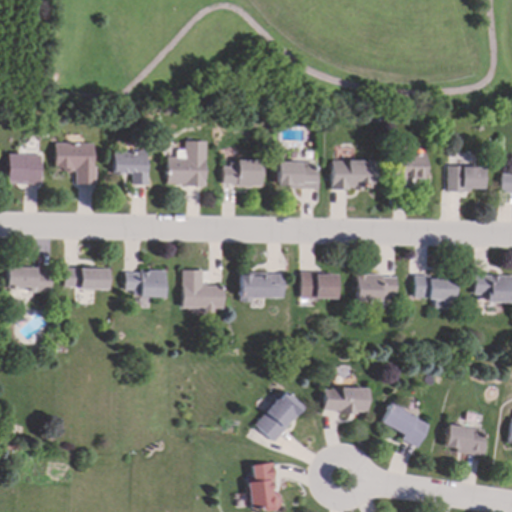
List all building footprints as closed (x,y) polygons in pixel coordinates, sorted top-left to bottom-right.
[(203,142),(183,142),(183,150),(174,150),(174,158),(164,158),(165,186),(204,186),(203,142)] [(92,145),(52,143),(51,171),(73,172),(73,185),(91,185),(92,145)] [(110,175),(130,175),(130,185),(144,186),(145,152),(111,151),(110,175)] [(38,155),(4,154),(3,183),(37,184),(38,155)] [(423,178),(424,155),(393,155),(393,186),(406,187),(406,178),(423,178)] [(220,186),(259,187),(259,162),(228,161),(228,167),(220,167),(220,186)] [(328,162),(329,190),(374,189),(373,161),(328,162)] [(310,163),(276,162),(275,188),(315,189),(315,172),(310,172),(310,163)] [(480,192),(481,168),(444,167),(444,191),(480,192)] [(511,175),(498,175),(497,194),(511,194),(511,175)] [(47,293),(48,272),(33,272),(33,268),(3,267),(3,288),(32,289),(32,292),(47,293)] [(107,270),(61,269),(60,289),(106,289),(107,270)] [(178,308),(201,309),(201,314),(211,314),(211,310),(219,310),(219,286),(198,286),(198,271),(179,271),(178,308)] [(161,298),(161,272),(121,272),(121,291),(130,291),(130,298),(161,298)] [(280,275),(237,274),(236,302),(248,303),(248,298),(279,298),(280,275)] [(333,299),(334,274),(297,274),(296,299),(333,299)] [(354,276),(353,301),(392,301),(393,276),(354,276)] [(411,298),(431,299),(431,309),(449,309),(450,280),(426,279),(426,276),(411,276),(411,298)] [(511,303),(511,276),(470,276),(470,295),(482,295),(482,303),(511,303)] [(320,412),(364,413),(365,389),(321,388),(320,412)] [(251,426),(271,443),(301,408),(281,391),(251,426)] [(402,435),(399,441),(415,449),(427,424),(387,405),(378,424),(402,435)] [(482,457),(484,439),(480,438),(481,430),(446,425),(443,448),(455,450),(454,454),(482,457)] [(248,466),(250,478),(244,479),(247,509),(262,508),(262,511),(269,511),(277,511),(275,492),(272,493),(269,463),(248,466)]
